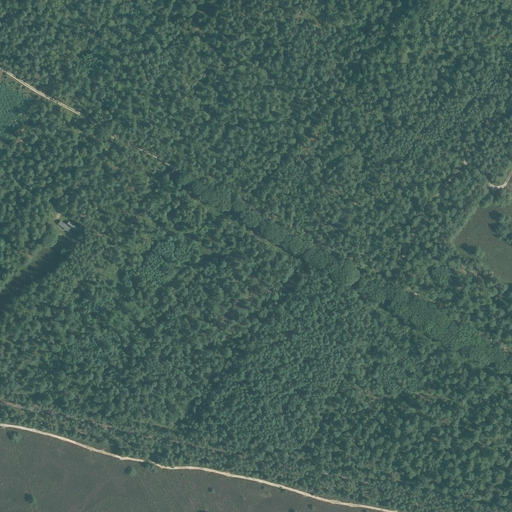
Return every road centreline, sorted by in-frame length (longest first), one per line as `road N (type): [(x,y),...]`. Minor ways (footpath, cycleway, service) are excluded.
road 1 (track): [(511,366),(0,67)]
road 2 (unknown): [(464,511),(0,402)]
road 3 (track): [(463,161),(423,211),(383,291)]
